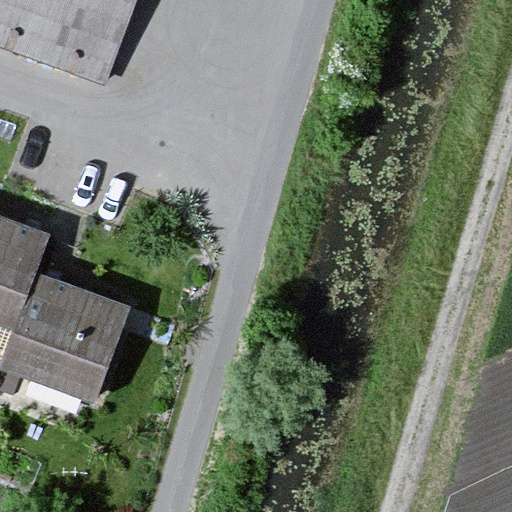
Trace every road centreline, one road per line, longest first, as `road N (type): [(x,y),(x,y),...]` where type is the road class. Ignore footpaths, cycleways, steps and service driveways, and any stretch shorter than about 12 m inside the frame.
road 1 (track): [(172,511),(326,0)]
road 2 (track): [(393,511),(511,109)]
